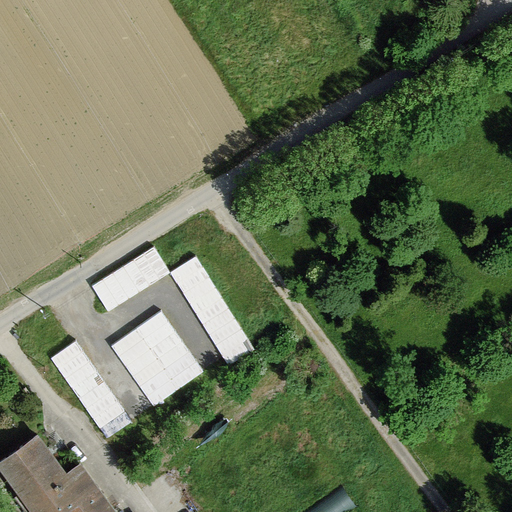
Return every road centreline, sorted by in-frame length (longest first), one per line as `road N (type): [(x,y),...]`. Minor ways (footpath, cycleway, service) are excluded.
road 1 (unclassified): [(0,327),(511,6)]
road 2 (track): [(449,511),(216,191)]
road 3 (track): [(148,511),(0,328)]
